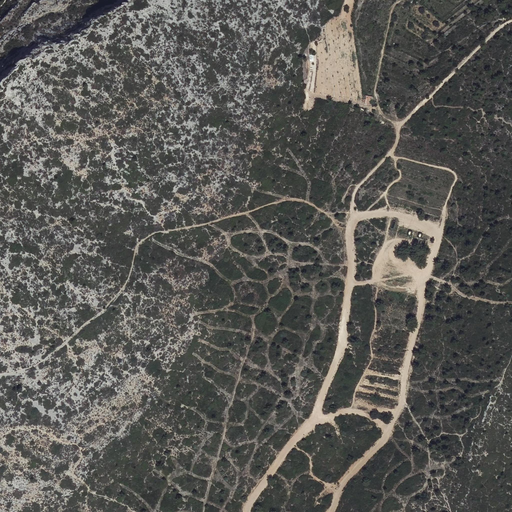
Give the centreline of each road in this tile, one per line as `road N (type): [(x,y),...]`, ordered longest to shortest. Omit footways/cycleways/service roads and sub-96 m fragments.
road 1 (track): [(351,221),(397,214),(438,233),(402,410),(327,511)]
road 2 (track): [(245,511),(310,422),(341,346),(351,221)]
road 3 (track): [(398,130),(511,20)]
